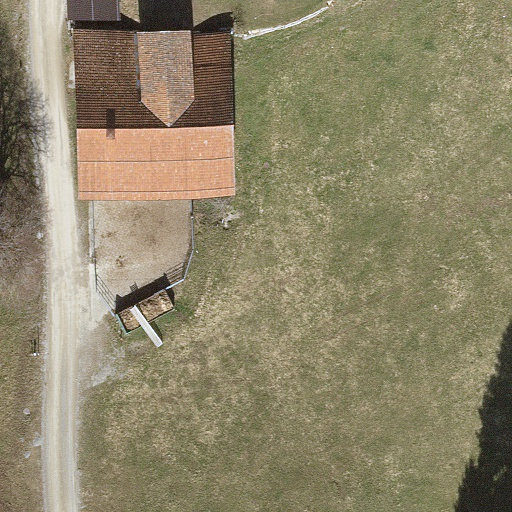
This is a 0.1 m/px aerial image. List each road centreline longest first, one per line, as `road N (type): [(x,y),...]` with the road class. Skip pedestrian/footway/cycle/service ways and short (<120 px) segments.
road 1 (track): [(47,435),(341,324),(511,220)]
road 2 (track): [(47,0),(47,435),(59,511)]
